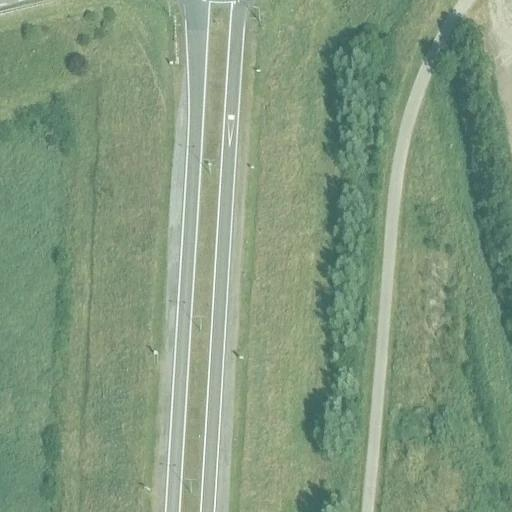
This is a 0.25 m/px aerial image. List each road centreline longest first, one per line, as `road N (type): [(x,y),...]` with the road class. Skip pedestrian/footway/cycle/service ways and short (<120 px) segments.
road 1 (unclassified): [(361,511),(387,201),(409,108),(466,0)]
road 2 (trunk): [(207,511),(240,69)]
road 3 (trunk): [(188,128),(171,511)]
road 4 (trunk): [(159,0),(179,35),(188,128)]
road 5 (trunk): [(197,0),(197,102),(188,128)]
